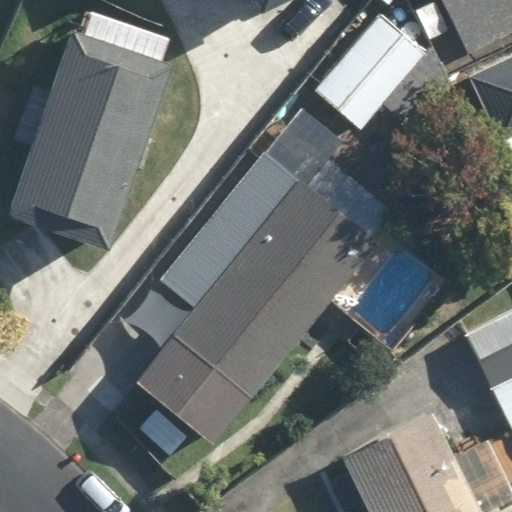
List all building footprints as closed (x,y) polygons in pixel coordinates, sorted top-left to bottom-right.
[(511,0),(432,0),(462,57),(511,31),(511,0)] [(429,56),(377,6),(302,84),(354,134),(429,56)] [(173,59),(70,22),(5,205),(109,241),(173,59)] [(511,62),(469,86),(497,138),(511,130),(511,62)] [(338,142),(288,103),(158,278),(188,300),(131,377),(164,401),(142,431),(169,451),(186,427),(209,444),(374,236),(306,182),(338,142)] [(432,398),(332,452),(364,511),(483,511),(481,507),(511,490),(511,435),(511,433),(511,432),(511,310),(463,337),(476,362),(427,389),(432,398)]
